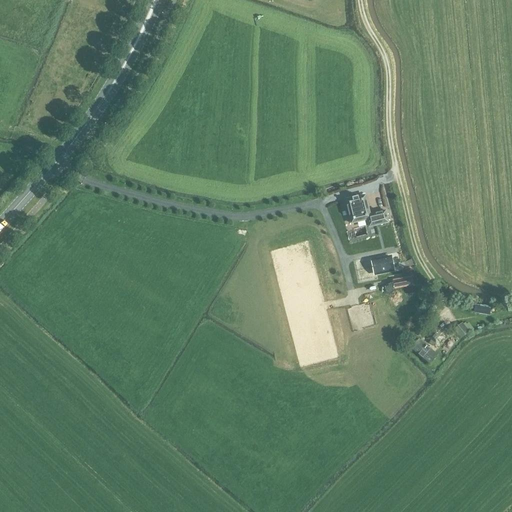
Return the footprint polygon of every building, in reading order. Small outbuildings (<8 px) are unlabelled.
[(353,199),(346,201),(352,223),(368,220),(370,227),(388,222),(386,212),(370,216),(365,196),(358,198),(358,197),(353,198),(353,199)] [(366,226),(353,230),(355,238),(368,235),(366,226)] [(392,256),(371,260),(374,276),(395,272),(394,268),(397,267),(395,259),(393,259),(392,256)] [(395,290),(414,287),(412,278),(394,281),(395,290)] [(480,305),(474,305),(473,313),(479,313),(479,314),(489,316),(491,306),(480,305)] [(462,323),(453,330),(461,339),(462,339),(467,335),(468,333),(470,332),(463,325),(462,324),(462,323)] [(466,323),(463,325),(470,332),(470,333),(474,330),(469,323),(467,324),(466,323)] [(434,344),(436,347),(444,336),(441,333),(441,332),(438,330),(438,331),(434,328),(426,338),(430,342),(429,343),(433,346),(434,344)] [(430,365),(438,355),(430,349),(431,347),(422,339),(421,341),(419,340),(411,349),(430,365)]
